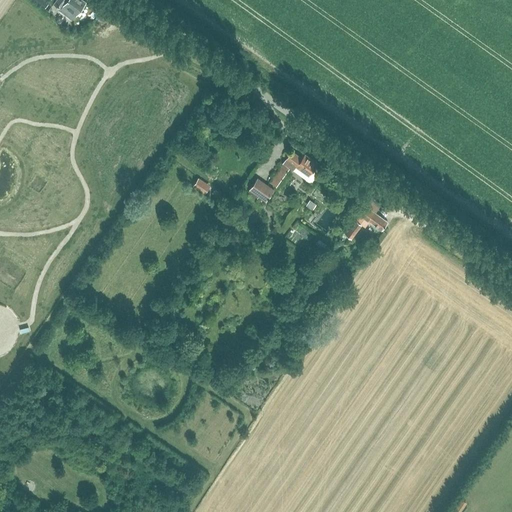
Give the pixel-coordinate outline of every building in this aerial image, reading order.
[(44,0),(32,0),(43,9),(48,3),(44,0)] [(83,0),(54,0),(53,2),(61,8),(63,6),(76,16),(86,2),(83,0)] [(52,4),(49,11),(56,14),(59,7),(52,4)] [(291,151),(270,181),(277,186),(289,169),(293,172),(296,167),(309,176),(306,180),(309,181),(311,182),(313,181),(317,174),(317,171),(314,169),(318,163),(305,154),(302,158),(291,151)] [(210,185),(199,178),(194,185),(205,193),(210,185)] [(258,178),(249,189),(265,201),(274,191),(258,178)] [(222,193),(215,189),(212,193),(219,197),(222,193)] [(369,221),(381,230),(387,221),(372,210),(376,205),(369,200),(365,205),(365,206),(345,233),(351,238),(361,224),(365,226),(369,221)] [(315,240),(321,243),(324,237),(318,233),(315,240)] [(459,511),(460,511),(467,502),(461,498),(454,508),(459,511)]
